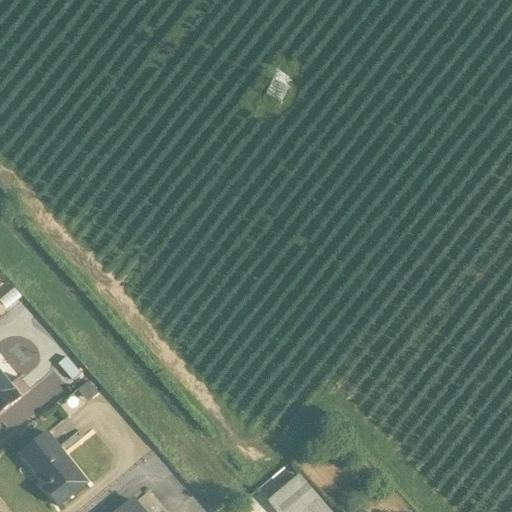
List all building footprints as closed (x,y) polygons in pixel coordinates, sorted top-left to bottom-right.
[(0,300),(0,302),(6,310),(21,298),(14,289),(0,300)] [(65,359),(57,365),(71,381),(79,374),(65,359)] [(0,373),(0,416),(21,400),(21,399),(29,392),(18,379),(10,386),(0,373)] [(97,395),(87,383),(77,391),(86,404),(97,395)] [(88,485),(47,433),(17,456),(42,487),(41,489),(57,510),(88,485)] [(328,511),(298,475),(266,503),(274,511),(328,511)] [(141,511),(131,499),(116,511),(141,511)]
